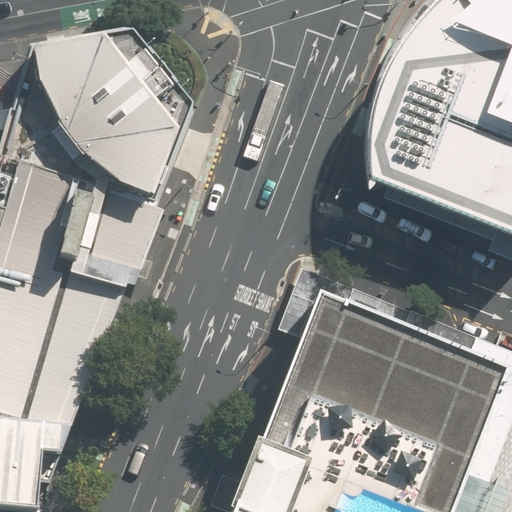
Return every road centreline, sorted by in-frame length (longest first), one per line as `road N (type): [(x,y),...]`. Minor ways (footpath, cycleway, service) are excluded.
road 1 (primary): [(133,511),(250,202)]
road 2 (residential): [(250,202),(511,305)]
road 3 (primary): [(250,202),(326,0)]
